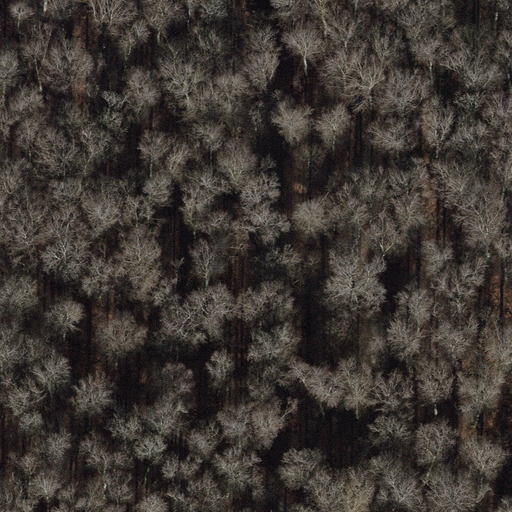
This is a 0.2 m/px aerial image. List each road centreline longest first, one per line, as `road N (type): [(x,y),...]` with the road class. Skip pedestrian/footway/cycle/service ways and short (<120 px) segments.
road 1 (track): [(511,392),(312,373),(0,292)]
road 2 (track): [(295,511),(241,465),(0,340)]
